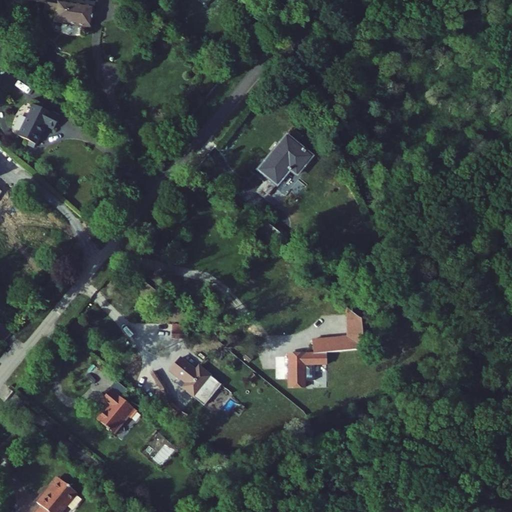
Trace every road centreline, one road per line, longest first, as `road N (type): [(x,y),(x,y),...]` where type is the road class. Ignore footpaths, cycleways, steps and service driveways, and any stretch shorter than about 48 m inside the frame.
road 1 (residential): [(313,11),(0,378)]
road 2 (track): [(511,397),(400,220),(305,0)]
